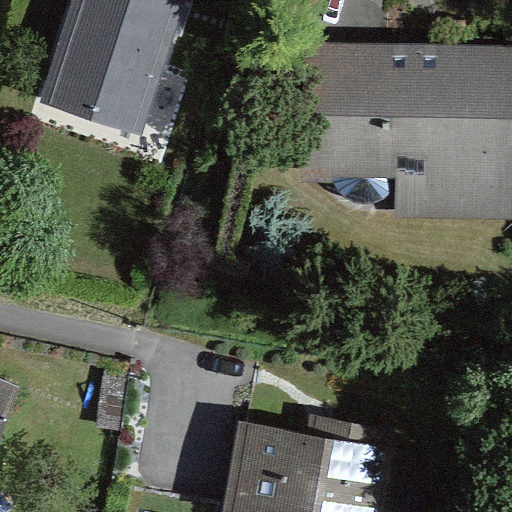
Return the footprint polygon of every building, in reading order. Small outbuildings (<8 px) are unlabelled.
[(183,0),(72,0),(41,104),(142,135),(183,0)] [(317,0),(280,0),(313,11),(317,0)] [(511,45),(301,44),(300,180),(396,180),(396,219),(511,219),(511,45)] [(0,418),(17,377),(0,370),(0,418)] [(135,379),(111,374),(101,433),(125,437),(135,379)] [(378,511),(392,438),(312,423),(308,443),(247,432),(231,511),(378,511)]
